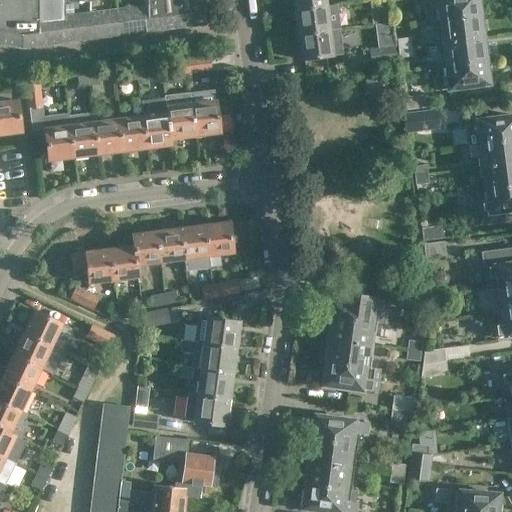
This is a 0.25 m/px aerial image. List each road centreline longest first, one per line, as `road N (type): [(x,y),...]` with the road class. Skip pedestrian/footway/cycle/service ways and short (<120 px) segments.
road 1 (residential): [(254,511),(281,298),(263,178)]
road 2 (residential): [(0,282),(18,246),(53,214),(263,178)]
road 3 (residential): [(263,178),(240,0)]
